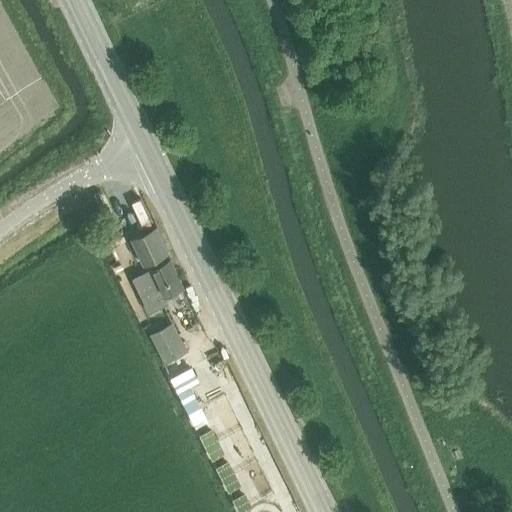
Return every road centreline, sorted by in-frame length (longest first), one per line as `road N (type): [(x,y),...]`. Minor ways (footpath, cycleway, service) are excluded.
road 1 (tertiary): [(322,511),(147,149)]
road 2 (unclassified): [(0,227),(147,149)]
road 3 (tertiary): [(147,149),(73,0)]
